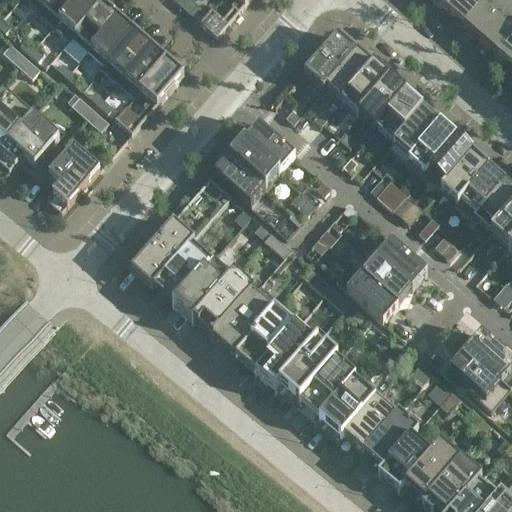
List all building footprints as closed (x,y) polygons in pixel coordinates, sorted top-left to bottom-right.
[(39,15),(52,0),(22,0),(23,1),(38,14),(39,15)] [(52,33),(81,0),(52,0),(39,15),(38,14),(35,18),(36,19),(52,33)] [(72,44),(102,9),(90,0),(81,0),(52,33),(69,48),(72,44)] [(183,14),(192,5),(185,0),(177,9),(183,14)] [(254,0),(231,0),(237,5),(231,11),(233,13),(222,25),(211,15),(200,29),(217,43),(254,0)] [(511,8),(502,0),(426,0),(440,12),(446,17),(511,74),(511,8)] [(198,10),(192,5),(183,14),(189,20),(198,10)] [(88,58),(118,24),(102,9),(72,44),(88,58)] [(104,72),(134,38),(118,24),(88,58),(103,71),(104,72)] [(11,33),(2,25),(0,26),(0,34),(5,39),(11,33)] [(117,90),(150,52),(134,38),(104,72),(103,71),(100,75),(101,76),(117,90)] [(326,95),(357,58),(338,41),(303,80),(323,98),(326,95)] [(25,46),(20,52),(29,60),(34,54),(25,46)] [(3,59),(17,72),(25,63),(10,50),(3,59)] [(140,97),(167,66),(150,52),(117,90),(134,105),(141,98),(140,97)] [(43,61),(34,54),(29,60),(38,67),(43,61)] [(341,109),(373,72),(357,58),(326,95),(341,109)] [(40,76),(25,63),(17,72),(32,85),(40,76)] [(184,81),(167,66),(140,97),(141,98),(149,105),(143,111),(145,113),(137,122),(126,112),(115,125),(132,140),(184,81)] [(66,83),(71,77),(62,69),(57,75),(66,83)] [(357,123),(389,87),(373,72),(341,109),(357,123)] [(80,85),(71,77),(66,83),(75,91),(80,85)] [(377,134),(405,101),(389,87),(357,123),(360,125),(361,125),(374,137),(377,134)] [(0,157),(33,120),(6,97),(0,104),(0,157)] [(98,111),(103,105),(94,97),(89,103),(98,111)] [(393,149),(423,116),(405,101),(377,134),(393,149)] [(71,112),(86,125),(94,116),(79,103),(71,112)] [(112,113),(103,105),(98,111),(107,119),(112,113)] [(108,129),(94,116),(86,125),(101,138),(108,129)] [(293,130),(300,123),(292,116),(286,124),(293,130)] [(408,167),(440,131),(423,116),(393,149),(388,155),(405,170),(408,167)] [(59,143),(33,120),(0,157),(14,170),(22,161),(34,172),(59,143)] [(429,177),(456,145),(440,131),(408,167),(425,182),(429,177)] [(280,180),(295,163),(259,132),(244,149),(280,180)] [(445,191),(472,159),(456,145),(429,177),(444,190),(445,191)] [(265,197),(280,180),(244,149),(229,165),(265,197)] [(67,214),(100,176),(73,153),(48,181),(59,191),(52,200),(67,214)] [(461,205),(488,174),(472,159),(445,191),(444,190),(440,195),(457,210),(461,206),(461,205)] [(351,164),(343,173),(349,179),(357,170),(351,164)] [(250,214),(265,197),(229,165),(214,182),(250,214)] [(477,219),(505,188),(488,174),(461,205),(461,206),(477,219)] [(131,276),(152,294),(192,249),(231,205),(210,187),(131,276)] [(377,203),(385,193),(379,187),(370,197),(377,203)] [(490,239),(511,214),(511,194),(505,188),(477,219),(473,224),(490,239)] [(413,209),(406,202),(393,217),(400,224),(413,209)] [(507,254),(511,248),(511,214),(490,239),(507,254)] [(438,233),(442,237),(450,228),(446,224),(438,233)] [(427,230),(419,240),(425,245),(433,236),(427,230)] [(263,248),(283,265),(290,257),(271,240),(263,248)] [(328,252),(319,244),(312,253),(321,261),(328,252)] [(391,248),(376,265),(412,297),(427,279),(391,248)] [(174,310),(212,266),(192,249),(152,294),(172,312),(174,310)] [(451,268),(459,259),(449,252),(442,260),(451,268)] [(412,297),(376,265),(366,257),(352,273),(362,281),(398,313),(412,297)] [(234,282),(214,264),(212,266),(174,310),(177,314),(179,312),(196,325),(234,282)] [(331,293),(317,280),(309,289),(324,302),(331,293)] [(398,313),(362,281),(346,298),(382,330),(398,313)] [(214,345),(254,299),(234,282),(233,283),(193,328),(213,345),(214,345)] [(511,297),(511,294),(506,289),(493,305),(500,311),(511,297)] [(235,363),(274,318),(281,310),(260,292),(257,295),(254,299),(214,345),(214,346),(233,362),(234,363),(235,363)] [(328,304),(333,309),(340,301),(335,296),(328,304)] [(294,335),(275,318),(235,363),(255,380),(294,335)] [(315,353),(314,351),(296,335),(295,336),(255,381),(266,389),(274,396),(276,398),(279,393),(315,353)] [(383,339),(375,348),(382,355),(390,345),(383,339)] [(475,347),(465,357),(510,397),(511,394),(511,366),(506,361),(493,350),(481,339),(475,346),(475,347)] [(299,411),(335,369),(337,367),(318,350),(317,349),(316,349),(314,351),(315,353),(279,393),(280,394),(298,410),(299,410),(299,411)] [(501,389),(465,357),(449,376),(468,393),(465,396),(491,419),(510,397),(501,389)] [(352,388),(353,389),(354,388),(355,387),(355,386),(335,369),(299,411),(296,414),(297,415),(297,414),(300,410),(318,426),(315,429),(314,430),(315,430),(352,388)] [(374,408),(373,407),(374,406),(354,388),(353,389),(352,388),(315,430),(317,432),(320,428),(339,444),(336,448),(338,449),(344,443),(374,408)] [(428,405),(438,414),(440,412),(451,399),(452,398),(441,390),(428,405)] [(461,406),(451,399),(440,412),(449,420),(461,406)] [(395,423),(395,422),(376,405),(375,405),(374,406),(373,407),(374,408),(344,443),(363,459),(395,423)] [(409,446),(410,447),(410,446),(418,437),(398,420),(398,419),(395,422),(395,423),(363,459),(358,465),(359,466),(364,461),(381,475),(376,481),(377,482),(409,446)] [(491,433),(482,425),(475,434),(484,442),(491,433)] [(511,451),(505,445),(497,454),(503,460),(511,451)] [(430,464),(429,463),(410,446),(410,447),(409,446),(377,482),(379,483),(397,498),(399,500),(400,499),(430,464)] [(460,470),(459,469),(440,453),(439,452),(429,463),(430,464),(400,499),(401,500),(406,494),(423,509),(420,511),(422,511),(426,508),(460,470)] [(457,511),(478,489),(481,485),(462,468),(461,467),(459,469),(460,470),(426,508),(422,511),(457,511)] [(492,511),(498,506),(497,506),(478,489),(457,511),(492,511)] [(511,511),(501,503),(500,502),(497,506),(498,506),(492,511),(511,511)]
